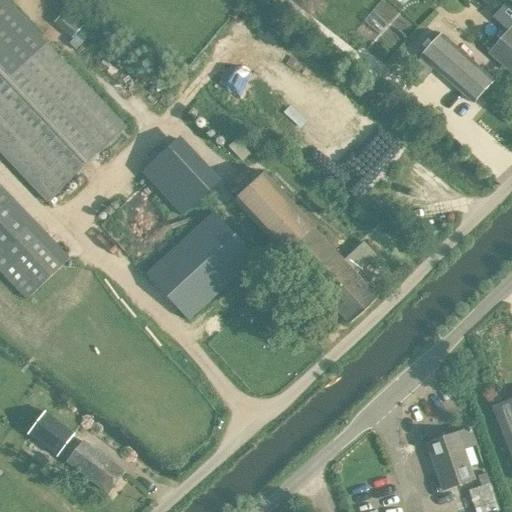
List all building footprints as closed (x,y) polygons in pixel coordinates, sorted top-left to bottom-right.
[(0,0),(0,151),(48,202),(127,128),(47,43),(5,0),(0,0)] [(511,27),(489,53),(511,73),(511,27)] [(423,53),(476,101),(494,81),(441,33),(423,53)] [(366,59),(376,69),(384,61),(373,51),(366,59)] [(186,191),(198,181),(204,175),(175,144),(157,159),(186,191)] [(313,227),(314,227),(263,173),(233,201),(350,324),(378,297),(357,275),(377,257),(364,244),(346,261),(313,227)] [(0,270),(27,300),(62,267),(0,200),(0,270)] [(212,214),(146,274),(188,320),(253,260),(212,214)] [(511,401),(493,408),(511,457),(511,401)] [(48,418),(34,434),(58,452),(71,436),(48,418)] [(427,444),(443,490),(474,479),(463,449),(476,445),(470,429),(427,444)] [(67,463),(108,494),(124,472),(84,441),(67,463)] [(497,511),(499,511),(490,483),(487,474),(477,477),(480,487),(468,491),(475,511),(497,511)]
